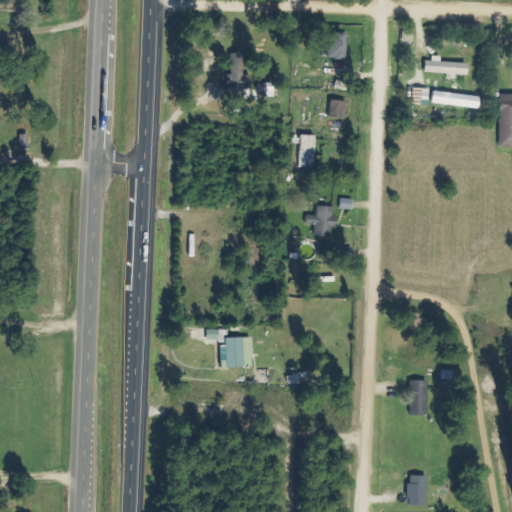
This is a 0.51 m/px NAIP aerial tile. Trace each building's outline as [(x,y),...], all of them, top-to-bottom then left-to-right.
[(341,33),(316,33),(316,58),(341,58),(341,33)] [(242,99),(242,52),(225,52),(225,99),(242,99)] [(461,74),(461,62),(418,62),(418,74),(461,74)] [(408,104),(424,104),(424,88),(408,87),(408,104)] [(462,109),(462,94),(451,94),(451,109),(462,109)] [(511,147),(511,112),(511,94),(494,94),(494,147),(511,147)] [(340,119),(342,101),(324,99),(323,117),(340,119)] [(308,134),(294,134),(294,157),(308,157),(308,134)] [(302,215),(302,224),(309,224),(309,236),(329,236),(329,206),(310,206),(310,215),(302,215)] [(245,367),(245,338),(222,338),(222,330),(204,330),(204,343),(219,343),(219,367),(245,367)] [(404,415),(422,415),(422,380),(404,380),(404,415)] [(420,506),(420,475),(401,475),(401,506),(420,506)]
